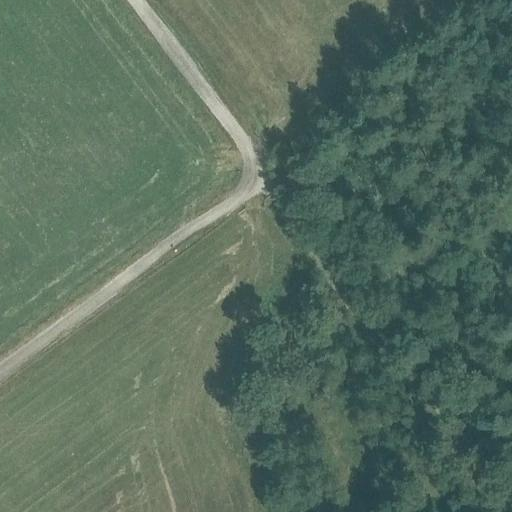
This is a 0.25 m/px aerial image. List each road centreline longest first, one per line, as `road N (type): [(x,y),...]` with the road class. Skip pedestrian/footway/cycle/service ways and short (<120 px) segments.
road 1 (track): [(128,0),(259,177),(0,369)]
road 2 (track): [(503,511),(259,177)]
